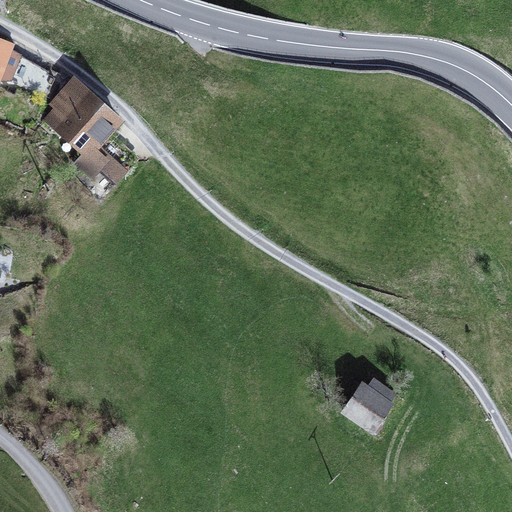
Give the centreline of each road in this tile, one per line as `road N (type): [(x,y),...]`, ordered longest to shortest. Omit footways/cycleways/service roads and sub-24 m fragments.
road 1 (primary): [(511,105),(480,79),(431,58),(260,37),(140,0)]
road 2 (track): [(387,452),(410,397),(408,364),(331,283)]
